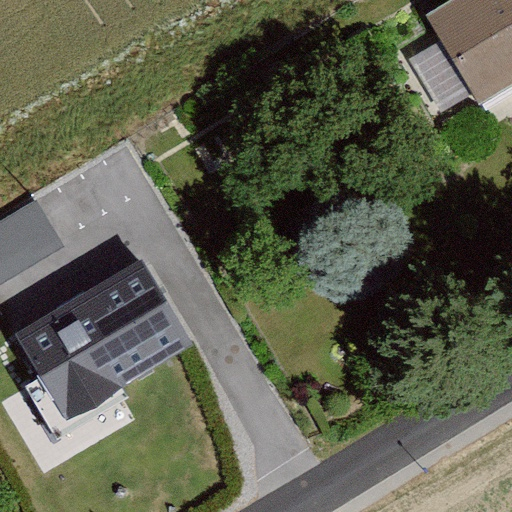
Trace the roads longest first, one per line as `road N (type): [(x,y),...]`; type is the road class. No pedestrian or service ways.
road 1 (unknown): [(314,511),(201,292),(134,199),(102,172)]
road 2 (unclassified): [(511,388),(317,511)]
